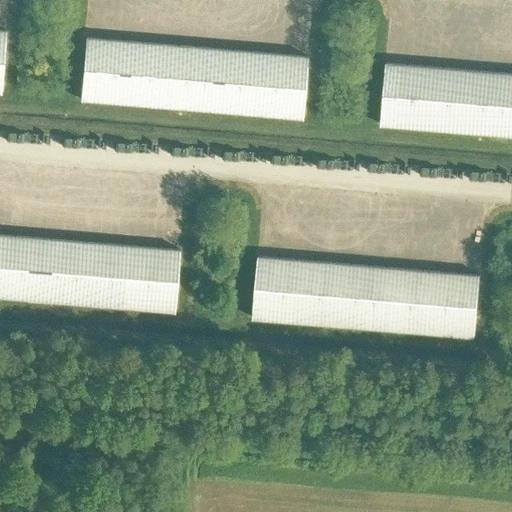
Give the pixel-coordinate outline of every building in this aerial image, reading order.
[(0,93),(5,94),(10,32),(0,30),(0,93)] [(307,120),(312,58),(91,39),(85,101),(307,120)] [(511,71),(386,61),(380,124),(495,133),(508,135),(511,134),(511,71)] [(0,295),(173,310),(178,248),(0,232),(0,295)] [(476,340),(481,277),(259,259),(254,322),(476,340)]
